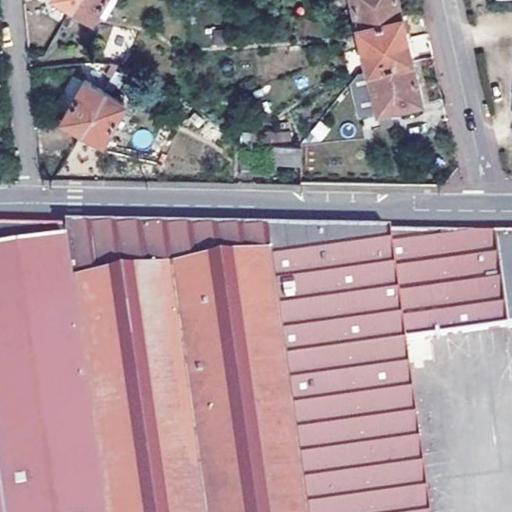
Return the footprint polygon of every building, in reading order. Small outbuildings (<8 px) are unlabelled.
[(74,0),(71,6),(90,18),(101,0),(74,0)] [(351,0),(358,26),(402,16),(397,0),(351,0)] [(358,26),(363,48),(413,37),(411,31),(406,33),(402,16),(358,26)] [(199,33),(200,49),(216,48),(215,31),(199,33)] [(413,37),(363,48),(368,72),(412,61),(408,43),(414,41),(413,37)] [(377,112),(380,112),(397,108),(421,103),(412,61),(368,72),(377,112)] [(73,132),(79,134),(81,130),(104,91),(84,80),(62,119),(76,127),(73,132)] [(366,81),(353,82),(357,118),(370,117),(366,81)] [(124,102),(104,91),(81,130),(102,142),(124,102)] [(354,113),(343,104),(332,117),(343,126),(354,113)] [(300,162),(298,142),(271,144),(272,164),(300,162)] [(511,235),(487,235),(141,229),(83,228),(27,227),(26,252),(7,252),(7,227),(0,227),(0,511),(427,511),(422,473),(414,414),(406,354),(403,339),(504,325),(511,324),(511,235)] [(26,252),(27,227),(7,227),(7,252),(26,252)] [(506,338),(504,325),(403,339),(406,354),(506,338)]
